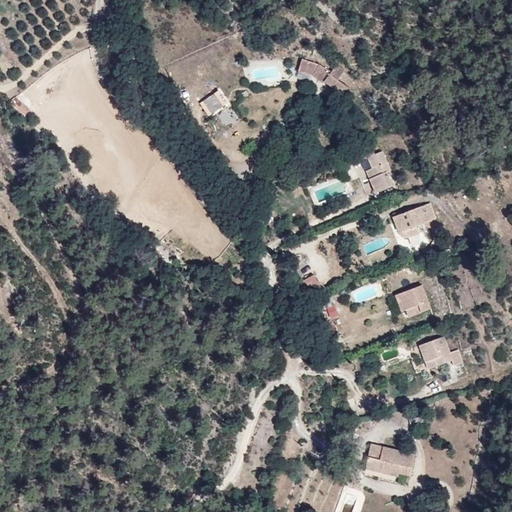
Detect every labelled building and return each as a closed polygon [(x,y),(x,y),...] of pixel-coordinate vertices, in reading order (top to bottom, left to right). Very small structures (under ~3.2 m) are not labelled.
[(330,71),(301,59),(298,77),(349,99),(351,89),(340,80),(345,71),(334,67),(330,71)] [(203,100),(213,115),(228,106),(219,90),(203,100)] [(22,117),(29,112),(17,95),(9,100),(22,117)] [(387,148),(360,154),(373,198),(397,191),(387,148)] [(433,204),(393,221),(400,237),(439,219),(433,204)] [(328,292),(317,276),(307,281),(319,298),(328,292)] [(355,303),(382,292),(378,282),(351,292),(355,303)] [(426,287),(392,301),(406,326),(439,314),(426,287)] [(324,301),(329,317),(337,315),(332,299),(324,301)] [(456,335),(416,346),(426,374),(468,364),(456,335)] [(418,454),(372,442),(364,472),(410,486),(418,454)]
